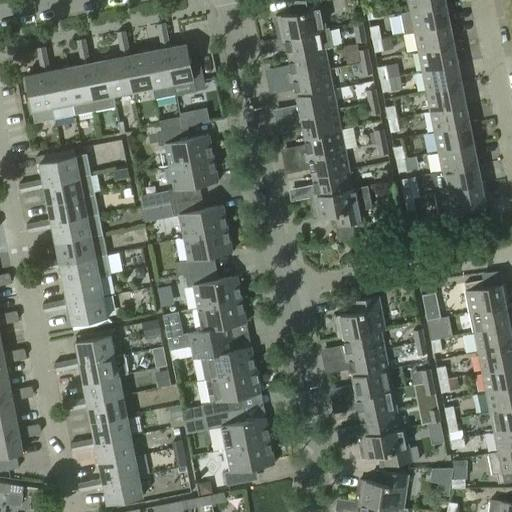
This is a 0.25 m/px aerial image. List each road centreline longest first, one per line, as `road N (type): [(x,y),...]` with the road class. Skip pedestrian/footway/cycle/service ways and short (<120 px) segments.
road 1 (residential): [(67,511),(0,150)]
road 2 (residential): [(227,9),(283,290)]
road 3 (residential): [(511,256),(283,290)]
road 4 (residential): [(283,290),(316,454),(311,511)]
road 5 (residential): [(511,159),(479,0)]
